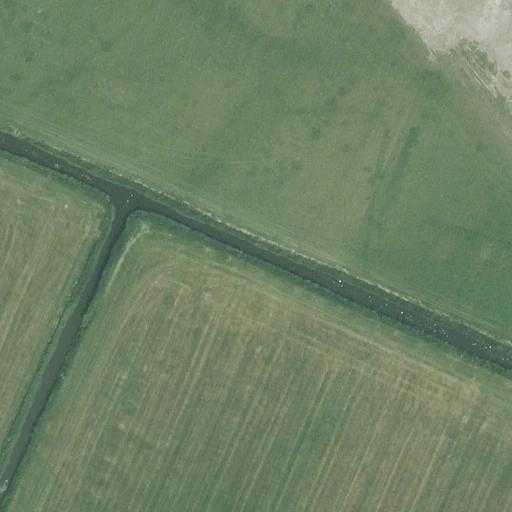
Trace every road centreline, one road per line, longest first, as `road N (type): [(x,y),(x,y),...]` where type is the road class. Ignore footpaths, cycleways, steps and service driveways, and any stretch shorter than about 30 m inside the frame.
road 1 (residential): [(511,322),(92,137)]
road 2 (residential): [(92,137),(153,0)]
